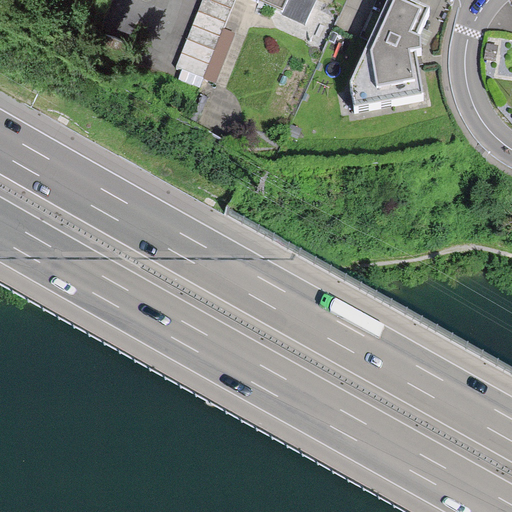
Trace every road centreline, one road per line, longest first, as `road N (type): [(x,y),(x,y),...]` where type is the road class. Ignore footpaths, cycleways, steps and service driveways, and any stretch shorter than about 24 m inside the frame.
road 1 (motorway): [(511,430),(0,140)]
road 2 (motorway): [(0,228),(502,511)]
road 3 (residential): [(489,0),(468,38),(467,80),(478,114),(511,149)]
